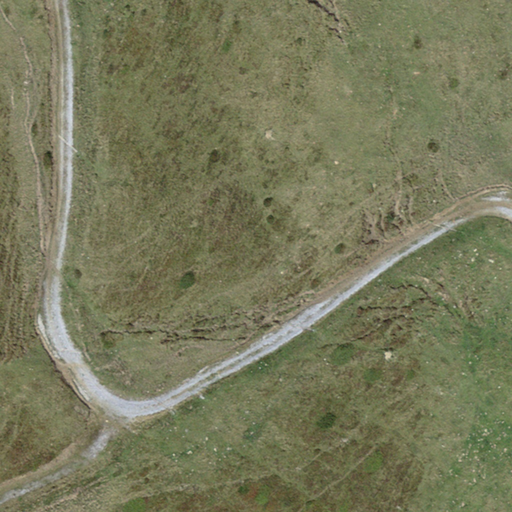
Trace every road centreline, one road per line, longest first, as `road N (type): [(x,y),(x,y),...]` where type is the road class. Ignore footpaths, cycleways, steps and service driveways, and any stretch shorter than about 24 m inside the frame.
road 1 (track): [(511,209),(466,211),(291,331),(157,405),(121,408),(80,380),(55,326),(65,182),(57,0)]
road 2 (track): [(121,408),(88,456),(0,497)]
